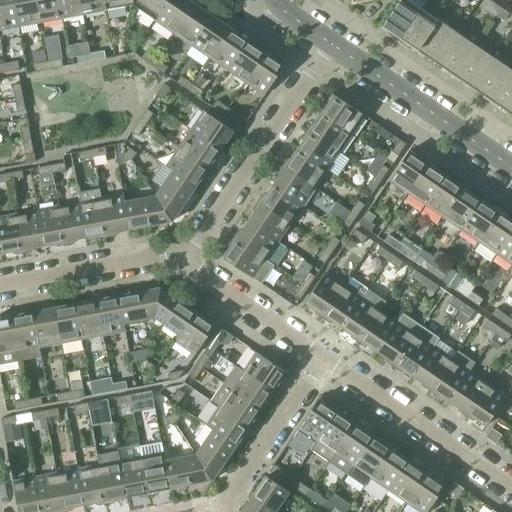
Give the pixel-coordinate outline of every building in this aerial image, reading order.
[(0,0),(0,30),(19,27),(14,0),(0,0)] [(14,0),(19,27),(40,23),(36,0),(14,0)] [(62,19),(58,0),(36,0),(40,23),(62,19)] [(83,15),(80,0),(58,0),(62,19),(83,15)] [(80,0),(83,15),(104,11),(102,0),(80,0)] [(132,5),(133,0),(102,0),(104,11),(132,5)] [(133,0),(132,5),(156,22),(170,0),(133,0)] [(170,0),(156,22),(174,34),(196,1),(194,0),(170,0)] [(398,42),(421,9),(427,0),(426,0),(399,0),(382,26),(389,31),(387,35),(398,42)] [(203,6),(196,1),(174,34),(192,46),(212,16),(203,10),(204,9),(203,6)] [(495,15),(500,7),(491,2),(486,9),(495,15)] [(500,7),(495,15),(503,21),(509,13),(500,7)] [(421,9),(398,42),(409,50),(411,46),(418,51),(439,21),(421,9)] [(221,22),(212,16),(192,46),(210,58),(232,25),(225,21),(222,21),(221,22)] [(457,33),(439,21),(418,51),(436,63),(457,33)] [(232,25),(210,58),(227,70),(248,41),(239,34),(240,33),(239,30),(232,25)] [(126,38),(127,29),(119,31),(121,39),(126,38)] [(134,34),(127,29),(126,38),(129,41),(134,34)] [(457,33),(436,63),(454,76),(475,45),(457,33)] [(257,47),(248,41),(227,70),(245,83),(268,50),(261,45),(258,45),(257,47)] [(493,57),(475,45),(454,76),(472,88),(493,57)] [(44,50),(31,52),(34,63),(47,61),(44,50)] [(275,55),(268,50),(245,83),(264,95),(284,66),(274,59),(275,57),(275,55)] [(91,53),(92,61),(106,59),(104,51),(91,53)] [(145,52),(141,58),(152,66),(156,59),(145,52)] [(92,61),(91,53),(77,56),(79,64),(92,61)] [(510,69),(493,57),(472,88),(490,100),(510,69)] [(61,59),(48,61),(49,69),(63,67),(61,59)] [(168,67),(156,59),(152,66),(163,74),(168,67)] [(18,61),(4,63),(6,71),(19,69),(18,61)] [(49,69),(48,61),(34,64),(36,72),(49,69)] [(511,70),(510,69),(490,100),(507,112),(511,105),(511,70)] [(181,76),(176,83),(188,90),(192,84),(181,76)] [(23,98),(20,84),(12,85),(15,99),(23,98)] [(162,100),(170,88),(163,84),(156,95),(162,100)] [(204,91),(192,84),(188,90),(199,98),(204,91)] [(328,105),(321,114),(351,135),(364,116),(331,94),(326,102),(326,104),(328,105)] [(25,111),(23,98),(15,99),(17,113),(25,111)] [(223,115),(228,108),(216,100),(212,107),(223,115)] [(228,108),(223,115),(235,123),(239,116),(228,108)] [(153,114),(146,109),(139,120),(145,125),(153,114)] [(203,111),(191,130),(221,150),(227,141),(228,142),(231,141),(236,133),(203,111)] [(351,135),(321,114),(315,124),(314,123),(311,123),(306,130),(339,153),(351,135)] [(137,137),(145,125),(139,120),(131,132),(137,137)] [(31,140),(28,126),(20,128),(23,141),(31,140)] [(221,150),(191,130),(179,148),(211,170),(216,163),(216,160),(214,159),(221,150)] [(303,141),(297,150),(327,170),(339,153),(306,130),(301,137),(302,140),(303,141)] [(33,153),(31,140),(23,141),(25,155),(33,153)] [(406,145),(399,140),(391,152),(398,156),(406,145)] [(107,155),(105,147),(92,149),(93,157),(107,155)] [(129,148),(127,152),(132,160),(137,153),(129,148)] [(211,170),(179,148),(166,166),(172,171),(196,187),(202,177),(204,178),(207,177),(211,170)] [(93,157),(92,149),(78,152),(80,160),(93,157)] [(327,170),(297,150),(291,159),(289,158),(287,159),(282,166),(315,188),(327,170)] [(408,193),(430,161),(423,156),(420,156),(419,158),(409,151),(389,180),(408,193)] [(132,160),(127,152),(122,153),(123,162),(132,160)] [(366,170),(374,176),(376,173),(382,164),(387,158),(378,153),(366,170)] [(437,166),(430,161),(408,193),(426,205),(446,176),(437,170),(438,168),(437,166)] [(66,171),(64,163),(51,165),(52,173),(66,171)] [(381,181),(389,169),(382,164),(376,173),(374,176),(381,181)] [(52,173),(51,165),(37,168),(39,176),(52,173)] [(315,188),(282,166),(277,173),(278,176),(279,177),(273,186),(302,206),(315,188)] [(8,173),(10,181),(23,179),(22,171),(8,173)] [(172,171),(155,196),(172,222),(196,187),(172,171)] [(0,182),(10,181),(8,173),(0,174),(0,182)] [(374,191),(381,181),(374,176),(367,187),(374,191)] [(455,182),(446,176),(426,205),(443,217),(466,185),(459,180),(456,181),(455,182)] [(473,190),(466,185),(443,217),(461,230),(481,200),(472,194),(473,193),(473,190)] [(262,195),(257,202),(290,224),(302,206),(273,186),(266,195),(265,194),(262,195)] [(108,237),(101,198),(100,188),(78,192),(80,202),(86,238),(97,236),(98,237),(100,239),(108,237)] [(123,194),(101,198),(108,237),(117,236),(118,233),(118,232),(129,230),(125,202),(123,194)] [(155,196),(125,202),(129,230),(172,222),(155,196)] [(356,216),(365,205),(358,200),(350,212),(356,216)] [(491,206),(481,200),(461,230),(479,242),(501,209),(494,205),(491,205),(491,206)] [(86,238),(80,202),(59,206),(66,245),(74,244),(76,241),(76,240),(86,238)] [(255,212),(248,222),(278,242),(290,224),(257,202),(253,209),(253,212),(255,212)] [(336,202),(329,213),(342,222),(350,212),(336,202)] [(59,206),(37,210),(44,246),(55,244),(55,245),(57,247),(66,245),(59,206)] [(501,209),(479,242),(497,254),(511,231),(511,221),(508,218),(509,217),(508,214),(501,209)] [(44,246),(37,210),(16,214),(23,253),(32,252),(33,249),(33,248),(44,246)] [(368,211),(364,217),(372,223),(376,217),(368,211)] [(349,227),(356,216),(350,212),(342,222),(349,227)] [(23,253),(16,214),(0,217),(0,244),(2,254),(12,252),(13,253),(15,255),(23,253)] [(372,223),(364,217),(359,224),(370,232),(375,225),(372,223)] [(238,230),(233,237),(274,265),(286,247),(278,242),(248,222),(242,231),(241,230),(238,230)] [(356,229),(351,236),(362,243),(367,237),(356,229)] [(511,231),(497,254),(511,264),(511,231)] [(389,235),(384,241),(395,249),(400,242),(389,235)] [(332,252),(340,241),(333,236),(325,248),(332,252)] [(274,265),(233,237),(228,244),(229,247),(230,248),(223,258),(261,284),(274,265)] [(411,250),(400,242),(395,249),(407,257),(411,250)] [(392,254),(381,246),(376,253),(387,260),(392,254)] [(324,263),(332,252),(325,248),(318,259),(324,263)] [(439,261),(444,255),(440,252),(435,253),(433,256),(439,261)] [(403,262),(392,254),(387,260),(399,268),(403,262)] [(425,259),(420,265),(431,273),(436,266),(425,259)] [(447,274),(436,266),(431,273),(442,281),(447,274)] [(428,278),(416,270),(412,277),(423,285),(428,278)] [(308,288),(315,277),(309,272),(301,284),(308,288)] [(457,289),(465,278),(457,272),(449,284),(457,289)] [(322,318),(345,285),(326,273),(306,302),(316,309),(315,311),(315,313),(322,318)] [(345,285),(322,318),(329,323),(332,323),(333,321),(342,327),(368,289),(350,277),(345,285)] [(465,278),(457,289),(456,290),(467,298),(471,291),(477,285),(465,277),(465,278)] [(439,286),(428,278),(423,285),(434,292),(439,286)] [(300,300),(308,288),(301,284),(293,295),(300,300)] [(154,317),(161,288),(119,296),(124,323),(154,317)] [(195,312),(161,288),(154,317),(179,335),(195,312)] [(368,289),(342,327),(351,334),(350,335),(351,338),(358,343),(380,310),(386,302),(368,289)] [(483,299),(471,291),(467,298),(478,306),(483,299)] [(104,295),(96,297),(103,335),(125,331),(124,323),(119,296),(107,298),(107,297),(104,295)] [(463,303),(453,295),(448,302),(459,310),(463,303)] [(103,335),(96,297),(87,298),(86,300),(86,302),(75,304),(82,339),(103,335)] [(62,303),(53,304),(61,343),(82,339),(75,304),(64,306),(64,305),(62,303)] [(475,311),(463,303),(459,310),(460,311),(470,317),(475,311)] [(61,343),(53,304),(45,306),(43,308),(43,310),(33,312),(39,348),(61,343)] [(496,308),(492,314),(503,322),(507,316),(496,308)] [(398,322),(380,310),(358,343),(365,348),(368,347),(369,346),(378,352),(398,322)] [(19,311),(11,312),(20,361),(41,357),(39,348),(33,312),(22,314),(22,313),(19,311)] [(464,326),(470,317),(460,311),(454,319),(464,326)] [(0,365),(20,361),(11,312),(2,314),(1,316),(1,318),(0,318),(0,365)] [(195,312),(179,335),(175,341),(194,355),(217,322),(209,317),(206,317),(205,319),(195,312)] [(404,314),(398,322),(378,352),(387,358),(386,359),(387,362),(394,367),(422,326),(404,314)] [(511,318),(507,316),(503,322),(511,328),(511,318)] [(499,327),(488,319),(484,326),(495,334),(499,327)] [(440,338),(422,326),(394,367),(401,372),(404,371),(404,370),(414,376),(434,347),(440,338)] [(510,335),(499,327),(495,334),(506,341),(510,335)] [(219,344),(227,333),(220,328),(212,340),(219,344)] [(495,335),(490,344),(497,349),(503,340),(495,335)] [(434,347),(414,376),(423,383),(422,384),(422,387),(429,392),(452,359),(434,347)] [(457,351),(452,359),(429,392),(436,396),(439,396),(440,395),(449,401),(470,371),(475,363),(457,351)] [(256,352),(256,353),(243,371),(276,393),(281,386),(280,383),(279,383),(286,373),(256,352)] [(209,357),(203,353),(195,365),(202,369),(209,357)] [(143,369),(145,361),(137,362),(139,370),(143,369)] [(145,361),(143,369),(147,372),(152,365),(145,361)] [(194,380),(202,369),(195,365),(188,375),(194,380)] [(235,365),(223,383),(261,409),(267,400),(268,401),(271,400),(276,393),(243,371),(235,365)] [(178,380),(184,370),(168,373),(169,381),(178,380)] [(487,383),(470,371),(449,401),(458,407),(457,408),(458,411),(465,416),(487,383)] [(82,382),(68,384),(70,392),(83,390),(82,382)] [(126,382),(112,384),(114,392),(127,389),(126,382)] [(261,409),(223,383),(211,401),(219,407),(252,429),(256,422),(256,419),(255,418),(261,409)] [(506,396),(487,383),(465,416),(472,421),(475,420),(476,419),(486,426),(506,396)] [(114,392),(112,384),(99,387),(100,395),(114,392)] [(70,392),(71,400),(85,397),(84,390),(83,390),(70,392)] [(185,394),(178,390),(171,401),(177,405),(185,394)] [(71,400),(70,392),(57,395),(58,403),(71,400)] [(144,400),(144,397),(143,392),(129,395),(131,403),(144,400)] [(131,403),(129,395),(116,397),(117,405),(131,403)] [(311,450),(317,441),(337,412),(328,405),(329,404),(328,401),(321,396),(292,437),(311,450)] [(41,397),(28,400),(29,408),(42,405),(41,397)] [(29,408),(28,400),(14,403),(15,410),(29,408)] [(102,408),(100,400),(87,403),(88,411),(102,408)] [(88,411),(87,403),(73,405),(75,413),(88,411)] [(252,429),(219,407),(207,425),(213,430),(236,445),(243,436),(244,437),(247,436),(252,429)] [(59,416),(57,408),(44,411),(46,419),(59,416)] [(46,419),(44,411),(31,413),(32,421),(46,419)] [(173,412),(170,416),(175,424),(179,417),(173,412)] [(337,412),(317,441),(335,454),(357,421),(350,416),(347,417),(346,418),(337,412)] [(16,424),(15,416),(1,419),(2,427),(16,424)] [(175,424),(170,416),(165,417),(167,426),(175,424)] [(46,428),(45,419),(33,421),(35,430),(46,428)] [(357,421),(335,454),(329,462),(347,474),(373,436),(364,430),(365,429),(364,426),(357,421)] [(16,425),(2,427),(5,441),(19,438),(16,425)] [(501,435),(491,428),(485,437),(495,444),(501,435)] [(213,430),(196,455),(212,481),(236,445),(213,430)] [(382,442),(373,436),(347,474),(365,486),(370,478),(393,445),(386,440),(383,441),(382,442)] [(171,488),(166,461),(162,443),(139,447),(141,457),(148,496),(157,495),(158,492),(158,491),(171,488)] [(400,450),(393,445),(370,478),(388,490),(408,460),(399,454),(400,453),(400,450)] [(126,497),(120,461),(118,451),(97,455),(99,465),(106,504),(114,503),(116,500),(116,499),(126,497)] [(196,455),(166,461),(171,488),(212,481),(196,455)] [(141,457),(120,461),(126,497),(137,495),(138,496),(140,498),(148,496),(141,457)] [(417,467),(408,460),(388,490),(406,502),(428,470),(421,465),(418,465),(417,467)] [(285,472),(274,464),(269,471),(281,479),(285,472)] [(99,465),(77,469),(84,505),(95,503),(95,504),(97,506),(106,504),(99,465)] [(84,505),(77,469),(56,473),(63,511),(64,511),(72,511),(73,508),(73,507),(84,505)] [(435,475),(428,470),(406,502),(419,511),(426,511),(445,485),(435,479),(436,477),(435,475)] [(63,511),(56,473),(35,477),(41,511),(45,511),(52,511),(63,511)] [(266,476),(241,511),(275,511),(289,492),(266,476)] [(41,511),(35,477),(13,482),(18,511),(41,511)] [(306,496),(310,490),(299,482),(294,488),(306,496)] [(457,499),(464,490),(454,483),(447,492),(457,499)] [(310,490),(306,496),(317,504),(321,497),(310,490)]
